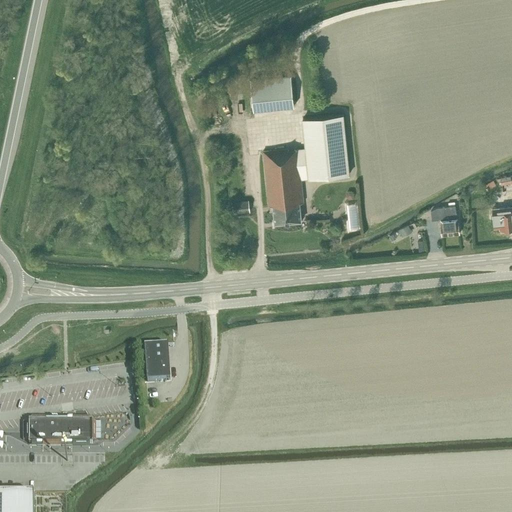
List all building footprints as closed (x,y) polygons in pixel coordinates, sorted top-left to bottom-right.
[(254,110),(294,106),(291,75),(250,80),(254,110)] [(298,149),(288,150),(288,149),(263,151),(269,206),(273,206),(275,223),(301,221),(299,203),(304,203),(301,179),(349,174),(343,114),(303,118),(306,148),(298,149)] [(510,176),(497,179),(497,183),(501,182),(502,185),(511,183),(510,176)] [(248,200),(231,202),(232,214),(250,212),(248,200)] [(456,213),(455,206),(444,207),(437,208),(431,211),(432,220),(439,220),(440,218),(441,218),(441,225),(442,236),(459,234),(458,223),(457,223),(456,213)] [(511,206),(498,208),(499,220),(494,221),(494,229),(500,228),(500,229),(511,228),(511,206)] [(412,232),(408,225),(398,230),(402,237),(412,232)] [(168,345),(145,347),(147,382),(171,380),(168,345)] [(93,420),(29,420),(29,444),(38,444),(38,446),(42,446),(42,444),(62,444),(62,446),(72,446),(72,444),(93,444),(93,420)] [(0,511),(34,511),(34,494),(0,494),(0,511)]
